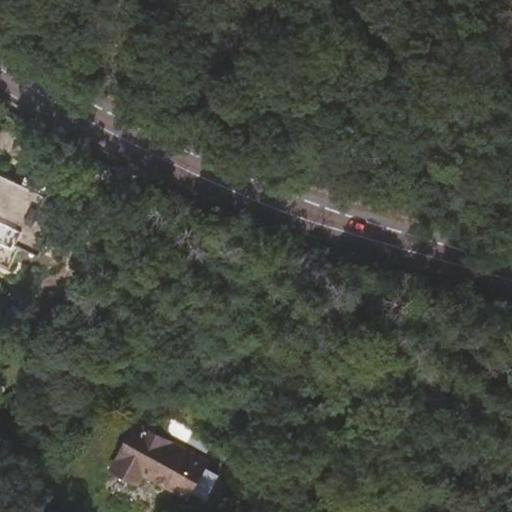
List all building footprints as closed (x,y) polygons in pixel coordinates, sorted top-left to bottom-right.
[(47,211),(53,197),(0,170),(0,258),(16,266),(30,243),(43,250),(59,218),(47,211)] [(183,453),(115,412),(89,455),(115,472),(124,460),(165,484),(168,480),(181,457),(183,453)] [(174,423),(158,413),(153,424),(168,434),(174,423)] [(181,457),(168,480),(182,488),(195,465),(181,457)] [(38,499),(57,472),(40,463),(23,486),(38,499)]
